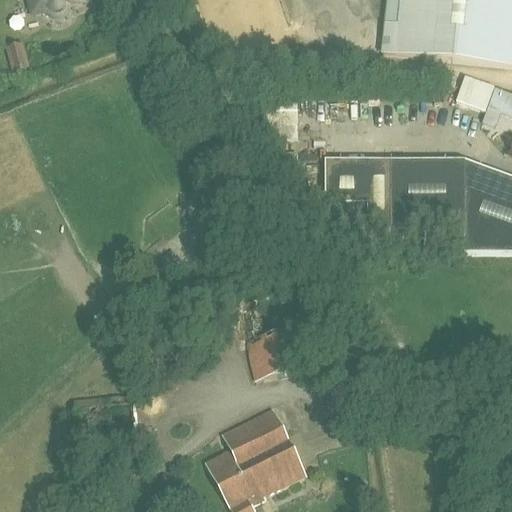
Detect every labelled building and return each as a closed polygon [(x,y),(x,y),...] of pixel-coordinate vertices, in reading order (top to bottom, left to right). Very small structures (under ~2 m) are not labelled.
[(30,0),(35,16),(47,13),(47,14),(48,16),(50,18),(52,19),(54,19),(56,20),(58,20),(59,19),(61,19),(63,18),(65,16),(66,14),(66,12),(67,11),(67,9),(67,7),(81,3),(80,0),(30,0)] [(511,70),(511,0),(388,0),(383,57),(511,70)] [(485,115),(494,91),(465,80),(456,105),(485,115)] [(511,181),(465,163),(391,164),(326,164),(326,207),(368,207),(368,235),(465,235),(465,258),(511,257),(511,181)] [(147,314),(193,279),(176,258),(131,292),(127,288),(111,298),(128,318),(142,308),(147,314)] [(315,373),(300,294),(239,306),(255,385),(315,373)] [(133,399),(74,405),(79,458),(100,456),(99,451),(138,447),(133,399)] [(306,480),(273,415),(224,440),(230,454),(207,466),(230,511),(252,511),(252,510),(265,503),(264,501),(306,480)]
